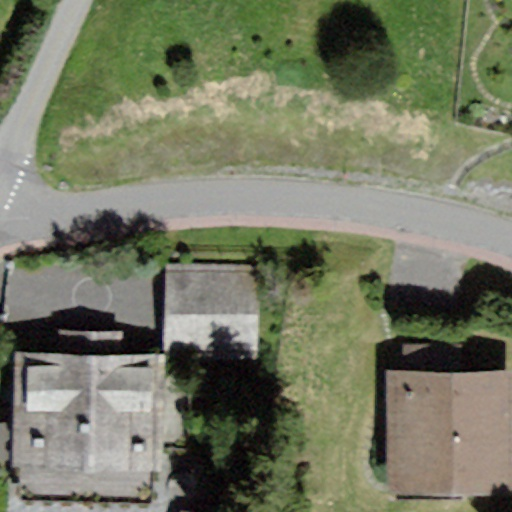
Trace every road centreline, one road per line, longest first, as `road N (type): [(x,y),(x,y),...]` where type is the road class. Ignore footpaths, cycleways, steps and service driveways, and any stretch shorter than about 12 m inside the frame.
road 1 (residential): [(0,226),(66,214),(310,203),(480,236),(511,251)]
road 2 (residential): [(0,168),(84,0)]
